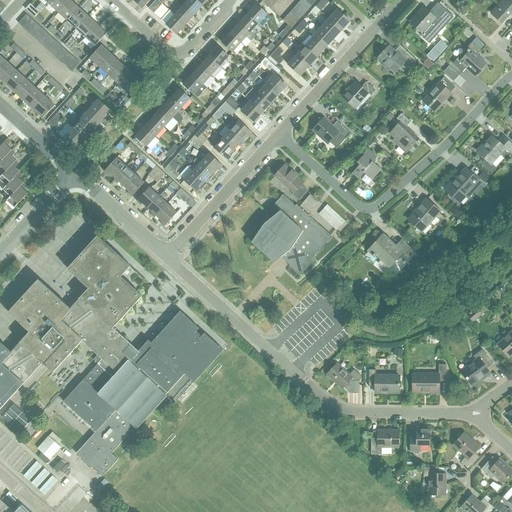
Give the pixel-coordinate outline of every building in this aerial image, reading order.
[(50,0),(48,3),(58,12),(68,0),(50,0)] [(68,0),(58,12),(67,20),(78,8),(69,0),(68,0)] [(132,0),(142,9),(146,6),(150,0),(132,0)] [(155,0),(148,8),(153,13),(162,4),(157,0),(155,0)] [(195,0),(187,0),(183,5),(194,15),(202,6),(195,0)] [(274,5),(269,0),(261,0),(261,1),(270,9),(274,5)] [(304,0),(301,0),(299,2),(307,11),(312,6),(304,0)] [(326,0),(320,0),(315,7),(320,11),(329,2),(326,0)] [(511,13),(511,0),(502,0),(491,13),(502,23),(511,13)] [(171,12),(174,15),(185,25),(194,15),(183,5),(179,2),(171,12)] [(299,2),(295,7),(304,15),(307,11),(299,2)] [(424,8),(410,23),(422,34),(420,36),(429,44),(430,44),(427,41),(442,25),(444,28),(454,18),(438,3),(429,13),(424,8)] [(25,9),(35,18),(39,14),(40,13),(30,4),(25,9)] [(256,5),(247,14),(258,24),(262,27),(271,18),(256,5)] [(295,7),(291,11),(299,20),(304,15),(295,7)] [(320,11),(315,7),(311,11),(316,16),(320,11)] [(67,20),(76,29),(88,17),(78,8),(67,20)] [(337,10),(329,19),(341,30),(350,21),(337,10)] [(169,11),(161,20),(164,23),(166,24),(169,28),(177,34),(185,25),(174,15),(171,12),(169,11)] [(291,11),(287,16),(296,24),(299,20),(291,11)] [(39,14),(35,18),(41,23),(45,19),(39,14),(40,13),(39,14)] [(247,14),(239,23),(250,33),(254,37),(258,33),(253,29),(258,24),(247,14)] [(18,23),(23,28),(31,19),(26,15),(18,23)] [(296,24),(287,16),(283,20),(291,28),(296,24)] [(76,29),(86,37),(97,25),(88,17),(76,29)] [(23,28),(28,32),(35,23),(31,19),(23,28)] [(303,19),(298,25),(304,29),(308,24),(303,19)] [(329,19),(321,28),(334,39),(341,30),(329,19)] [(28,32),(32,36),(40,27),(35,23),(28,32)] [(239,23),(230,33),(241,43),(246,37),(250,41),(251,40),(254,37),(250,33),(239,23)] [(48,29),(54,35),(57,31),(51,25),(48,29)] [(97,25),(86,37),(95,46),(102,39),(106,34),(97,25)] [(304,29),(298,25),(294,29),(299,34),(304,29)] [(32,36),(36,40),(44,31),(40,27),(32,36)] [(321,28),(312,37),(325,48),(334,39),(321,28)] [(279,35),(282,38),(287,33),(284,29),(279,35)] [(36,40),(41,44),(48,35),(44,31),(36,40)] [(57,31),(54,35),(60,41),(64,37),(57,31)] [(232,52),(241,43),(230,33),(222,42),(232,52)] [(41,44),(45,48),(53,39),(48,35),(41,44)] [(312,37),(304,46),(317,57),(325,48),(312,37)] [(282,43),(287,48),(292,42),(287,38),(282,43)] [(45,48),(50,52),(57,43),(53,39),(45,48)] [(481,52),(479,49),(482,46),(475,40),(467,48),(470,51),(460,62),(456,59),(452,64),(462,73),(466,69),(474,76),(485,64),(477,57),(481,52)] [(66,46),(73,52),(76,48),(70,42),(66,46)] [(50,52),(54,56),(62,47),(57,43),(50,52)] [(266,48),(268,49),(270,52),(275,46),(271,43),(266,48)] [(10,48),(16,53),(20,49),(14,44),(10,48)] [(90,58),(99,67),(110,54),(101,46),(90,58)] [(261,49),(259,51),(262,55),(268,49),(266,48),(264,46),(261,49)] [(304,46),(296,55),(308,67),(317,57),(304,46)] [(54,56),(58,60),(66,51),(62,47),(54,56)] [(218,47),(209,56),(219,66),(228,56),(218,47)] [(270,56),(279,65),(283,60),(279,56),(283,51),(278,47),(270,56)] [(408,68),(414,61),(402,49),(397,54),(389,47),(378,58),(394,74),(404,64),(408,68)] [(76,48),(73,52),(79,57),(82,53),(76,48)] [(20,49),(16,53),(22,59),(26,55),(20,49)] [(58,60),(63,64),(71,55),(66,51),(58,60)] [(99,67),(108,76),(120,63),(110,54),(99,67)] [(63,64),(67,68),(75,59),(71,55),(63,64)] [(308,67),(296,55),(288,64),(300,76),(308,67)] [(209,56),(200,66),(211,76),(214,78),(222,69),(219,66),(209,56)] [(274,75),(266,84),(278,95),(287,86),(284,83),(284,82),(283,80),(282,81),(275,74),(279,70),(265,58),(261,63),(274,75)] [(75,59),(67,68),(72,72),(80,63),(75,59)] [(424,65),(428,69),(433,64),(428,59),(424,63),(424,64),(424,65)] [(29,64),(35,70),(39,66),(32,61),(29,64)] [(250,62),(245,67),(248,71),(253,65),(250,62)] [(0,71),(0,79),(5,84),(17,71),(8,63),(0,71)] [(108,76),(117,84),(129,71),(120,63),(108,76)] [(39,66),(35,70),(42,76),(45,72),(39,66)] [(200,66),(192,75),(203,85),(211,76),(200,66)] [(459,75),(449,66),(444,72),(454,81),(459,75)] [(248,71),(245,67),(240,72),(244,76),(248,71)] [(5,84),(14,93),(26,80),(17,71),(5,84)] [(82,75),(88,80),(91,76),(85,71),(82,75)] [(129,71),(117,84),(127,93),(139,80),(129,71)] [(248,76),(253,81),(258,76),(253,71),(248,76)] [(192,75),(183,85),(194,94),(198,98),(207,89),(203,85),(192,75)] [(48,82),(53,87),(57,83),(51,77),(48,82)] [(439,83),(422,102),(434,112),(445,100),(446,100),(451,95),(450,94),(455,88),(444,78),(439,84),(439,83)] [(91,83),(97,89),(101,84),(94,79),(91,83)] [(14,93),(23,101),(35,88),(26,80),(14,93)] [(354,109),(354,108),(357,111),(370,96),(375,91),(366,82),(361,87),(356,83),(342,98),(354,109)] [(57,83),(53,87),(60,93),(63,89),(57,83)] [(230,83),(225,88),(229,92),(234,86),(230,83)] [(101,84),(97,89),(103,94),(107,90),(101,84)] [(266,84),(258,93),(270,104),(278,95),(266,84)] [(241,85),(237,89),(241,94),(246,89),(241,85)] [(23,101),(33,109),(44,97),(35,88),(23,101)] [(229,92),(225,88),(221,94),(224,97),(229,92)] [(74,95),(78,99),(83,93),(79,89),(74,95)] [(179,89),(171,98),(181,108),(190,99),(179,89)] [(107,97),(113,103),(116,99),(110,93),(107,97)] [(258,93),(249,102),(262,114),(270,104),(258,93)] [(233,94),(225,102),(235,111),(240,106),(235,102),(238,99),(233,94)] [(44,97),(33,109),(43,118),(54,106),(44,97)] [(71,98),(65,104),(69,108),(75,102),(71,98)] [(171,98),(162,108),(173,118),(179,123),(184,118),(177,113),(181,108),(171,98)] [(98,100),(90,109),(102,121),(111,111),(98,100)] [(235,111),(225,102),(221,106),(231,116),(235,111)] [(262,114),(249,102),(241,111),(254,122),(262,114)] [(69,108),(65,104),(60,110),(64,114),(69,108)] [(211,104),(206,109),(210,113),(215,108),(211,104)] [(162,108),(153,117),(164,127),(173,118),(162,108)] [(90,109),(81,119),(94,130),(102,121),(90,109)] [(210,113),(206,109),(201,115),(203,116),(197,123),(200,124),(210,113)] [(48,123),(53,128),(62,119),(56,114),(48,123)] [(392,142),(406,154),(418,140),(405,128),(410,123),(401,115),(396,120),(400,123),(390,135),(395,139),(392,142)] [(153,117),(145,127),(155,136),(164,127),(153,117)] [(211,118),(206,123),(210,127),(215,121),(211,118)] [(81,119),(72,128),(85,140),(94,130),(81,119)] [(330,141),(337,147),(350,134),(337,121),(332,127),(324,119),(312,130),(327,144),(330,141)] [(239,120),(230,130),(242,141),(247,136),(249,137),(252,133),(239,120)] [(206,123),(195,136),(203,144),(208,139),(202,134),(210,127),(206,123)] [(192,125),(187,130),(191,134),(195,128),(192,125)] [(155,136),(145,127),(136,136),(147,146),(155,136)] [(85,140),(72,128),(64,138),(76,149),(85,140)] [(191,134),(187,130),(179,139),(183,142),(191,134)] [(230,130),(222,138),(235,149),(238,145),(239,146),(243,142),(242,141),(230,130)] [(203,144),(195,136),(191,140),(200,148),(203,144)] [(508,152),(511,147),(511,145),(503,137),(498,143),(492,137),(478,153),(490,164),(504,149),(508,152)] [(235,149),(222,138),(214,148),(227,160),(231,156),(229,155),(235,149)] [(0,147),(0,162),(11,150),(6,146),(10,142),(7,139),(0,147)] [(175,144),(170,149),(173,153),(179,147),(175,144)] [(179,153),(182,156),(187,151),(184,148),(179,153)] [(173,153),(170,149),(165,155),(169,158),(173,153)] [(0,173),(2,175),(15,161),(10,157),(14,153),(11,150),(0,162),(0,173)] [(364,174),(371,180),(381,170),(372,162),(376,158),(368,151),(357,163),(359,165),(353,173),(359,179),(364,174)] [(143,153),(140,157),(145,162),(148,158),(143,153)] [(209,153),(200,163),(212,174),(217,168),(219,170),(220,168),(223,166),(209,153)] [(109,174),(115,179),(126,167),(116,158),(104,172),(108,175),(109,174)] [(188,167),(192,171),(204,182),(206,183),(209,180),(208,179),(212,174),(200,163),(195,159),(193,161),(194,165),(189,165),(188,167)] [(0,177),(0,180),(6,186),(19,172),(15,168),(18,164),(15,161),(2,175),(0,177)] [(164,169),(175,179),(179,175),(168,165),(164,169)] [(292,195),(298,201),(307,191),(301,185),(303,182),(284,165),(274,176),(293,194),(292,195)] [(148,175),(153,179),(161,170),(156,166),(148,175)] [(119,183),(123,186),(134,174),(126,167),(115,179),(113,180),(118,185),(119,183)] [(161,170),(153,179),(157,183),(165,174),(161,170)] [(475,189),(480,183),(465,170),(452,185),(450,183),(444,190),(458,203),(473,187),(475,189)] [(204,182),(192,171),(184,181),(198,193),(201,189),(199,188),(204,182)] [(2,190),(10,197),(23,183),(18,178),(22,174),(19,172),(6,186),(2,190)] [(134,174),(123,186),(129,192),(127,193),(131,197),(144,183),(134,174)] [(170,185),(175,190),(179,186),(173,181),(170,185)] [(23,183),(10,197),(7,201),(15,208),(28,194),(22,189),(26,185),(23,183)] [(142,203),(148,209),(158,197),(149,188),(136,201),(140,205),(142,203)] [(175,194),(184,202),(189,197),(180,189),(175,194)] [(151,212),(156,216),(167,204),(163,199),(164,198),(165,198),(167,196),(163,192),(158,197),(148,209),(146,211),(150,214),(151,212)] [(322,247),(332,236),(296,204),(295,206),(283,194),(274,205),(280,210),(263,224),(251,242),(274,262),(283,256),(291,263),(289,266),(299,275),(323,249),(322,247)] [(311,198),(303,203),(308,209),(315,204),(311,198)] [(407,219),(421,232),(439,212),(425,198),(418,205),(419,206),(407,219)] [(167,204),(156,216),(161,221),(160,222),(164,226),(177,212),(167,204)] [(319,214),(337,231),(344,222),(326,205),(319,214)] [(407,257),(412,251),(401,240),(395,246),(382,234),(367,251),(374,257),(375,256),(388,268),(402,252),(407,257)] [(63,401),(95,431),(74,452),(89,466),(99,476),(104,472),(105,472),(116,461),(110,454),(134,427),(135,427),(164,396),(173,404),(193,382),(193,383),(223,350),(204,333),(201,336),(196,331),(198,328),(180,311),(151,343),(148,340),(138,351),(113,328),(142,296),(120,276),(130,266),(103,241),(73,274),(88,288),(70,308),(44,284),(14,317),(29,331),(11,351),(0,341),(0,408),(42,363),(52,372),(82,340),(97,355),(93,359),(97,363),(63,401)] [(511,330),(497,344),(509,358),(511,354),(511,330)] [(487,368),(493,364),(482,349),(473,356),(476,360),(461,371),(472,386),(483,378),(484,379),(491,374),(487,368)] [(342,389),(343,387),(350,393),(358,393),(358,382),(357,381),(362,376),(354,369),(349,374),(337,363),(326,375),(342,389)] [(446,382),(446,364),(439,364),(438,374),(413,374),(412,393),(439,393),(439,382),(446,382)] [(375,393),(399,393),(399,376),(376,376),(376,370),(369,370),(369,387),(375,387),(375,393)] [(15,402),(5,415),(24,431),(35,419),(15,402)] [(430,445),(430,427),(416,427),(416,438),(410,438),(410,451),(420,452),(420,445),(430,445)] [(153,428),(149,435),(157,439),(161,432),(153,428)] [(399,447),(399,430),(377,430),(377,438),(371,438),(371,454),(381,454),(381,447),(399,447)] [(475,453),(480,447),(464,432),(452,445),(465,457),(461,462),(468,469),(479,457),(475,453)] [(39,447),(52,459),(64,447),(51,435),(39,447)] [(62,453),(56,468),(63,471),(70,456),(62,453)] [(494,475),(503,484),(511,474),(511,469),(499,458),(497,461),(492,457),(481,469),(491,478),(494,475)] [(48,495),(61,479),(37,460),(25,476),(48,495)] [(428,495),(446,496),(446,474),(437,473),(437,467),(423,467),(423,478),(428,478),(428,495)] [(47,499),(56,508),(82,483),(72,474),(47,499)] [(102,494),(112,484),(105,478),(96,488),(102,494)] [(500,490),(503,485),(495,481),(492,486),(500,490)] [(483,511),(489,511),(494,507),(483,498),(480,502),(471,495),(460,507),(466,511),(482,511),(483,511)] [(0,511),(12,511),(0,500),(0,511)] [(500,503),(495,508),(499,511),(504,511),(506,510),(500,503)]
